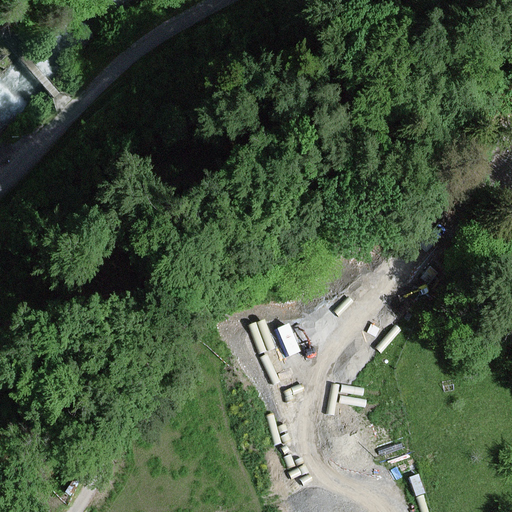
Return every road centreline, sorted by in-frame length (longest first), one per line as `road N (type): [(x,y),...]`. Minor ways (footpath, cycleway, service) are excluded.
road 1 (track): [(74,511),(200,294),(287,198),(414,0)]
road 2 (unclassified): [(0,183),(125,53),(217,0)]
